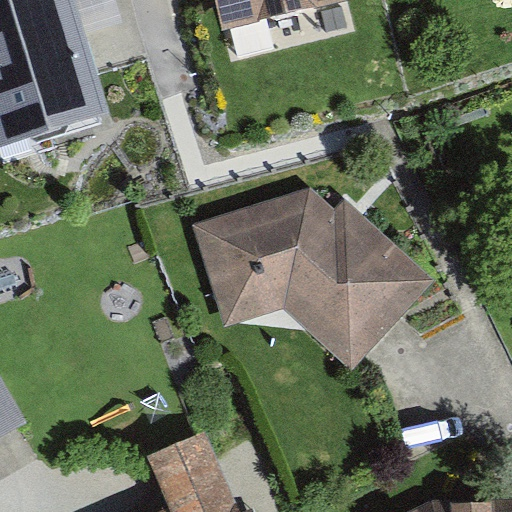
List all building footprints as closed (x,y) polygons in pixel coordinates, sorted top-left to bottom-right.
[(0,0),(0,150),(105,120),(70,0),(0,0)] [(211,0),(217,27),(340,0),(211,0)] [(240,333),(292,315),(366,382),(448,291),(357,210),(349,218),(322,196),(207,234),(240,333)] [(0,382),(0,432),(21,421),(0,382)] [(168,466),(186,511),(252,511),(225,443),(168,466)]
